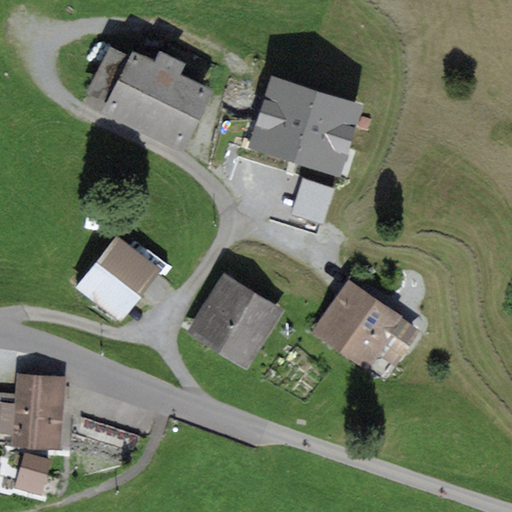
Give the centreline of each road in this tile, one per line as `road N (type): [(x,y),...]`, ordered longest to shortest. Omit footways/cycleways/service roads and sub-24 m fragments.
road 1 (unclassified): [(0,335),(45,344),(165,396),(511,511)]
road 2 (track): [(24,511),(136,469),(165,396)]
